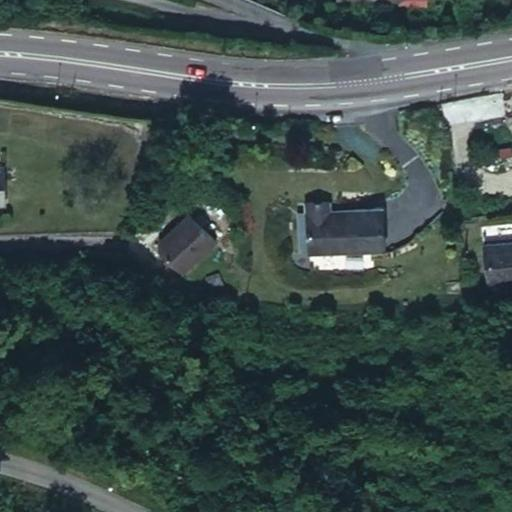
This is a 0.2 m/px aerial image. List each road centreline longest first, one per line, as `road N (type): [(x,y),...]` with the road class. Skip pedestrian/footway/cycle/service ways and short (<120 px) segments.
road 1 (secondary): [(0,53),(258,89),(417,86),(511,67)]
road 2 (unknown): [(417,86),(206,0)]
road 3 (tertiary): [(0,458),(117,511)]
